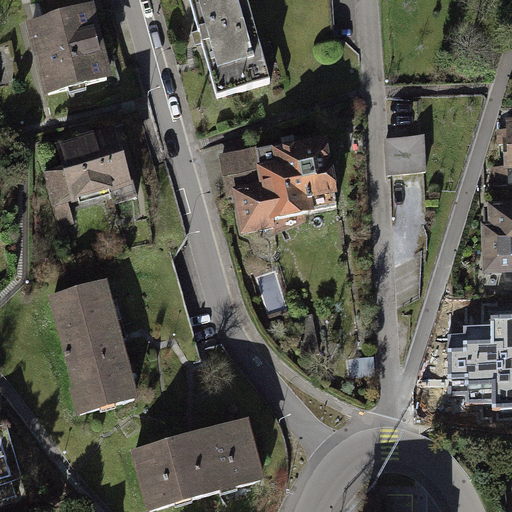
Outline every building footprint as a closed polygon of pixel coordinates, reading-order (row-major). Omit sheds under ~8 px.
[(99,0),(60,0),(65,17),(95,10),(102,8),(99,0)] [(248,0),(190,0),(218,101),(272,86),(248,0)] [(65,17),(26,27),(45,101),(114,83),(95,10),(65,17)] [(511,124),(503,125),(507,186),(511,185),(511,124)] [(117,132),(55,149),(61,170),(43,175),(53,212),(111,196),(114,205),(138,199),(134,184),(132,185),(117,132)] [(424,140),(385,141),(386,176),(425,174),(424,140)] [(250,188),(233,191),(234,199),(242,239),(276,233),(275,227),(319,219),(318,216),(340,212),(338,202),(341,202),(330,143),(257,156),(256,152),(220,158),(225,185),(249,181),(250,188)] [(249,181),(225,185),(228,200),(234,199),(233,191),(250,188),(249,181)] [(511,209),(485,211),(487,271),(511,270),(511,209)] [(108,286),(49,301),(73,393),(70,394),(78,421),(140,405),(122,338),(108,286)] [(448,334),(449,395),(467,395),(467,404),(492,404),(493,409),(511,408),(511,314),(490,315),(491,326),(463,327),(463,333),(448,334)] [(320,355),(313,316),(294,320),(302,359),(320,355)] [(372,359),(348,361),(350,380),(373,378),(372,359)] [(135,453),(149,511),(172,511),(267,489),(251,425),(193,439),(171,444),(135,453)] [(0,496),(1,502),(16,497),(0,439),(0,496)]
